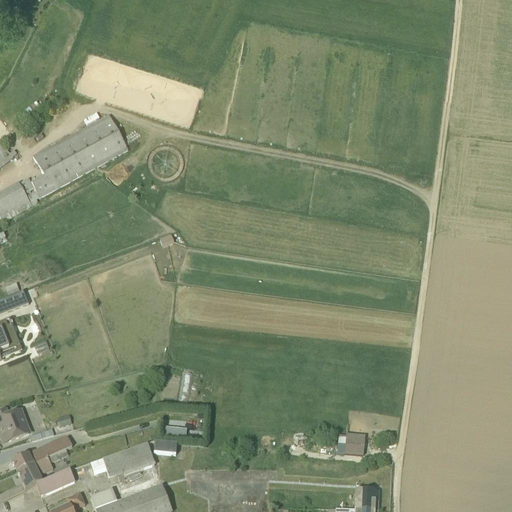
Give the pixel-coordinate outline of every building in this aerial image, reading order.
[(97,118),(84,124),(87,130),(99,125),(97,118)] [(32,161),(43,182),(30,189),(34,195),(35,197),(30,199),(25,202),(24,201),(18,189),(17,189),(0,198),(0,229),(31,212),(30,212),(36,208),(35,206),(127,156),(107,120),(32,161)] [(0,149),(0,172),(16,160),(13,156),(8,159),(0,149)] [(27,184),(18,189),(24,201),(34,195),(30,189),(27,184)] [(7,300),(19,297),(18,289),(5,291),(7,300)] [(0,304),(0,317),(27,310),(24,297),(0,304)] [(11,361),(12,360),(0,339),(0,366),(1,366),(0,365),(11,361)] [(5,414),(0,416),(0,435),(5,448),(30,439),(21,414),(8,419),(5,414)] [(56,424),(59,433),(70,430),(68,421),(56,424)] [(162,432),(160,445),(184,448),(186,435),(162,432)] [(29,442),(30,447),(52,441),(51,434),(29,442)] [(363,440),(345,439),(344,439),(343,459),(343,460),(362,461),(364,441),(363,440)] [(56,445),(11,468),(16,478),(70,453),(66,443),(56,445)] [(154,447),(153,458),(174,461),(175,450),(157,448),(154,447)] [(147,448),(90,469),(94,481),(105,477),(108,485),(122,480),(123,482),(154,471),(147,448)] [(68,461),(65,455),(16,478),(25,495),(42,487),(39,482),(52,475),(49,469),(67,461),(68,461)] [(35,490),(40,502),(73,487),(68,476),(35,490)] [(168,511),(160,491),(116,508),(111,494),(89,503),(92,511),(168,511)] [(353,496),(352,511),(375,511),(376,511),(375,511),(375,507),(376,507),(376,497),(353,496)] [(82,511),(84,511),(79,499),(66,505),(68,510),(64,511),(82,511)]
